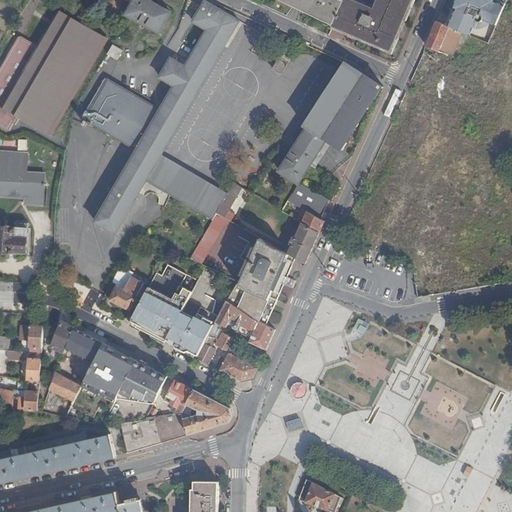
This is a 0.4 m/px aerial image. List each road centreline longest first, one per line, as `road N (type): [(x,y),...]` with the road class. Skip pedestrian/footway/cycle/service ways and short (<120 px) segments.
road 1 (secondary): [(251,411),(401,77)]
road 2 (residential): [(251,411),(73,309),(0,296)]
road 3 (tertiary): [(0,501),(242,441)]
road 4 (residential): [(401,77),(233,0)]
road 5 (unclassified): [(401,77),(511,132)]
